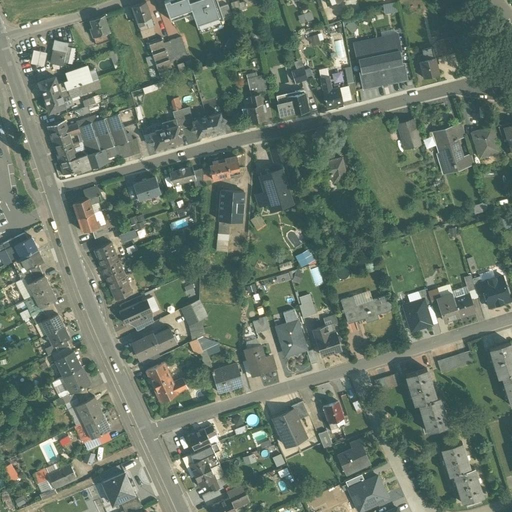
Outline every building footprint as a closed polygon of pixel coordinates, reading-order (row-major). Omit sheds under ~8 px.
[(167,0),(164,1),(171,20),(193,13),(188,0),(167,0)] [(216,0),(188,0),(193,13),(198,28),(223,20),(216,0)] [(238,0),(230,3),(234,12),(246,8),(244,2),(239,3),(238,0)] [(146,1),(132,6),(137,21),(142,20),(151,17),(146,1)] [(104,16),(90,20),(93,28),(90,29),(93,37),(107,32),(110,32),(104,16)] [(146,23),(143,24),(142,20),(137,21),(142,38),(157,33),(155,26),(148,28),(146,23)] [(107,32),(93,37),(96,45),(110,40),(107,32)] [(362,89),(407,80),(398,35),(353,44),(362,89)] [(181,36),(169,40),(175,59),(187,55),(181,36)] [(161,37),(148,41),(159,72),(172,67),(161,37)] [(448,39),(437,42),(441,57),(452,54),(448,39)] [(68,43),(54,40),(52,49),(53,49),(50,63),(63,66),(67,46),(68,43)] [(434,58),(431,48),(423,50),(425,60),(420,62),(424,78),(439,74),(435,58),(434,58)] [(47,54),(33,51),(30,65),(44,68),(47,54)] [(87,65),(66,73),(68,80),(57,84),(60,92),(67,89),(79,85),(92,81),(89,71),(87,65)] [(304,67),(291,72),(295,83),(308,79),(304,67)] [(95,69),(89,71),(92,81),(98,79),(95,69)] [(334,82),(344,81),(343,71),(333,72),(334,82)] [(328,76),(320,78),(323,91),(327,107),(343,103),(339,88),(331,89),(328,76)] [(55,77),(38,83),(43,97),(60,92),(57,84),(55,77)] [(257,86),(249,88),(250,96),(259,93),(268,92),(266,81),(257,83),(257,86)] [(353,82),(347,84),(350,96),(356,94),(353,82)] [(79,85),(67,89),(69,94),(70,97),(81,93),(79,85)] [(304,89),(276,96),(277,102),(280,116),(291,113),(291,114),(309,111),(305,92),(304,89)] [(60,92),(43,97),(49,113),(65,107),(62,96),(60,92)] [(93,97),(82,101),(84,108),(95,104),(93,97)] [(179,101),(172,103),(175,114),(182,112),(179,101)] [(261,101),(252,103),(253,105),(247,107),(250,123),(266,119),(261,101)] [(191,102),(180,105),(184,116),(194,113),(191,102)] [(82,108),(74,111),(76,117),(84,114),(82,108)] [(118,113),(93,122),(90,123),(79,128),(82,137),(81,138),(82,142),(124,128),(118,113)] [(220,113),(206,117),(211,133),(224,129),(223,124),(226,119),(221,116),(220,113)] [(206,117),(193,120),(195,125),(193,129),(196,131),(198,137),(211,133),(206,117)] [(88,118),(76,122),(77,123),(79,128),(90,123),(88,118)] [(64,120),(47,126),(51,139),(60,136),(59,134),(68,131),(66,127),(64,120)] [(412,120),(396,124),(402,143),(418,139),(412,120)] [(510,122),(496,126),(500,139),(506,137),(503,128),(511,125),(510,122)] [(77,123),(66,127),(68,131),(79,128),(77,123)] [(511,124),(511,125),(503,128),(506,137),(511,154),(511,153),(511,124)] [(172,127),(163,129),(168,145),(182,141),(180,136),(183,132),(178,129),(177,125),(172,127)] [(456,127),(434,133),(434,132),(433,132),(439,152),(442,151),(446,165),(453,163),(454,165),(455,165),(456,168),(465,166),(456,137),(459,136),(456,127)] [(487,127),(470,132),(478,157),(497,151),(494,139),(491,140),(487,127)] [(79,128),(68,131),(70,136),(73,135),(74,140),(81,138),(82,137),(79,128)] [(124,128),(82,142),(85,150),(87,154),(111,146),(117,145),(125,142),(129,141),(124,128)] [(163,129),(150,133),(149,141),(153,144),(155,149),(168,145),(163,129)] [(70,136),(68,131),(59,134),(60,136),(51,139),(55,151),(72,145),(70,136)] [(140,153),(136,138),(129,141),(125,142),(129,157),(140,153)] [(125,142),(117,145),(121,159),(129,157),(125,142)] [(72,145),(55,151),(59,162),(68,159),(69,160),(77,158),(75,154),(72,145)] [(111,146),(87,154),(91,168),(99,166),(98,163),(108,160),(107,158),(114,155),(111,146)] [(271,150),(277,170),(281,169),(283,168),(282,164),(287,162),(282,146),(271,150)] [(87,154),(77,158),(80,169),(81,172),(91,168),(87,154)] [(224,161),(218,163),(217,159),(212,161),(213,165),(208,166),(212,180),(239,172),(234,155),(223,158),(224,161)] [(341,156),(319,162),(323,178),(331,176),(333,182),(347,178),(341,156)] [(68,159),(59,162),(63,175),(80,169),(77,158),(69,160),(68,159)] [(193,166),(184,168),(184,166),(179,168),(179,169),(169,172),(170,176),(169,176),(170,181),(172,181),(173,185),(194,180),(196,179),(194,170),(193,166)] [(203,167),(194,170),(196,179),(194,180),(195,187),(203,187),(203,167)] [(281,208),(292,204),(281,169),(277,170),(259,175),(264,192),(267,203),(278,199),(281,208)] [(155,176),(133,183),(134,184),(138,197),(138,199),(160,192),(155,176)] [(134,184),(127,186),(131,200),(138,197),(134,184)] [(99,194),(97,187),(83,191),(86,199),(88,198),(99,194)] [(243,192),(219,190),(218,219),(228,220),(242,221),(243,192)] [(259,205),(267,203),(264,192),(256,195),(259,205)] [(99,194),(88,198),(90,204),(102,201),(99,194)] [(86,199),(72,203),(77,218),(93,213),(90,204),(88,198),(86,199)] [(93,213),(77,218),(82,231),(88,230),(89,232),(92,231),(91,229),(97,227),(96,221),(93,213)] [(261,213),(251,217),(256,229),(265,225),(261,213)] [(139,236),(146,234),(140,215),(131,217),(135,229),(136,229),(139,236)] [(228,220),(218,219),(217,237),(227,238),(228,220)] [(105,221),(99,223),(100,226),(97,227),(91,229),(92,231),(94,238),(109,232),(105,221)] [(129,225),(119,229),(121,233),(131,230),(129,225)] [(24,233),(2,244),(5,250),(14,246),(27,239),(24,233)] [(27,239),(14,246),(20,257),(37,249),(31,237),(27,239)] [(228,239),(216,239),(216,250),(227,251),(228,239)] [(110,242),(93,250),(101,266),(118,259),(110,242)] [(14,246),(5,250),(11,262),(20,257),(14,246)] [(301,265),(314,259),(309,248),(296,254),(301,265)] [(37,249),(20,257),(26,270),(38,265),(43,262),(37,249)] [(20,257),(11,262),(17,275),(26,270),(20,257)] [(118,259),(101,266),(108,283),(125,275),(118,259)] [(26,270),(17,275),(20,280),(30,275),(40,270),(38,265),(26,270)] [(292,282),(302,281),(300,269),(291,270),(292,282)] [(40,270),(30,275),(33,281),(42,276),(40,270)] [(33,281),(27,283),(33,296),(50,287),(44,275),(33,281)] [(125,275),(108,283),(115,299),(132,292),(125,275)] [(471,275),(463,278),(467,291),(475,289),(471,275)] [(477,295),(485,293),(481,282),(480,275),(471,278),(475,289),(477,295)] [(488,306),(509,300),(502,276),(481,282),(485,293),(488,306)] [(50,287),(33,296),(39,308),(41,307),(51,302),(56,299),(50,287)] [(307,288),(298,291),(302,304),(311,301),(307,288)] [(431,303),(428,292),(427,288),(419,291),(421,299),(424,308),(432,305),(431,303)] [(435,290),(428,292),(431,303),(438,301),(437,298),(438,298),(435,290)] [(469,293),(453,298),(458,314),(465,312),(465,313),(474,310),(469,293)] [(384,294),(348,306),(349,309),(343,311),(347,323),(356,320),(355,319),(364,316),(365,322),(378,317),(377,312),(381,311),(381,312),(391,309),(388,301),(386,301),(384,294)] [(438,298),(437,298),(438,301),(445,321),(459,316),(458,314),(453,298),(452,294),(438,298)] [(199,299),(182,307),(190,324),(192,336),(194,339),(203,335),(199,319),(207,315),(199,299)] [(421,299),(403,305),(411,331),(431,324),(427,311),(425,312),(424,308),(421,299)] [(147,302),(143,300),(136,303),(142,317),(132,321),(134,324),(140,321),(150,316),(149,314),(150,309),(147,302)] [(302,304),(299,305),(302,316),(315,313),(311,301),(302,304)] [(51,302),(41,307),(43,312),(54,307),(51,302)] [(136,303),(120,310),(126,324),(132,321),(142,317),(136,303)] [(54,307),(43,312),(46,319),(57,313),(54,307)] [(46,319),(40,322),(46,334),(63,325),(57,313),(46,319)] [(295,313),(284,316),(286,322),(287,322),(288,327),(298,323),(295,313)] [(150,316),(140,321),(134,324),(137,330),(153,322),(150,316)] [(266,316),(259,318),(259,319),(263,330),(269,327),(266,316)] [(335,316),(324,319),(325,325),(332,323),(338,322),(335,316)] [(0,328),(1,331),(10,327),(6,318),(0,320),(0,328)] [(259,319),(253,321),(257,332),(263,330),(259,319)] [(298,323),(288,327),(287,322),(286,322),(275,326),(284,353),(289,351),(290,354),(307,349),(299,323),(298,323)] [(332,323),(325,325),(328,334),(335,332),(332,323)] [(63,325),(46,334),(52,345),(52,346),(54,344),(65,339),(70,337),(63,325)] [(335,332),(328,334),(325,325),(313,329),(321,355),(340,349),(335,332)] [(153,332),(133,342),(133,343),(136,350),(139,358),(140,357),(141,358),(156,351),(176,342),(170,328),(163,332),(163,333),(155,337),(153,332)] [(258,337),(246,341),(246,348),(260,344),(258,337)] [(65,339),(54,344),(58,351),(69,346),(65,339)] [(501,376),(511,372),(511,352),(509,342),(488,348),(497,377),(501,376)] [(52,345),(44,349),(48,355),(58,351),(54,344),(52,346),(52,345)] [(198,344),(185,349),(188,356),(199,351),(201,350),(198,344)] [(246,348),(244,349),(252,375),(276,368),(272,358),(265,360),(260,344),(246,348)] [(69,346),(58,351),(60,356),(71,351),(69,346)] [(201,350),(199,351),(205,373),(211,371),(211,370),(212,369),(205,348),(201,350)] [(313,349),(307,351),(308,354),(306,355),(308,360),(309,359),(310,364),(316,362),(313,349)] [(60,356),(56,358),(61,368),(58,369),(61,377),(64,375),(81,367),(73,350),(60,356)] [(156,351),(141,358),(143,364),(158,357),(156,351)] [(469,351),(437,361),(440,372),(473,362),(469,351)] [(163,361),(145,369),(160,400),(178,392),(177,391),(186,387),(182,377),(172,381),(163,361)] [(212,369),(211,370),(211,371),(212,371),(217,391),(243,383),(236,362),(212,369)] [(81,367),(64,375),(68,384),(65,385),(69,393),(73,391),(85,386),(89,383),(81,367)] [(417,402),(435,397),(425,368),(405,374),(414,403),(417,402)] [(511,372),(501,376),(510,405),(511,404),(511,372)] [(397,373),(373,380),(377,391),(400,384),(397,373)] [(85,386),(73,391),(76,397),(87,391),(85,386)] [(87,391),(76,397),(79,403),(90,398),(87,391)] [(435,397),(417,402),(427,431),(447,424),(438,395),(435,397)] [(79,403),(77,404),(81,413),(79,414),(83,422),(85,421),(102,412),(94,396),(79,403)] [(302,400),(290,405),(292,409),(293,409),(297,419),(308,414),(302,400)] [(357,400),(352,402),(357,413),(362,410),(357,400)] [(337,401),(323,405),(328,422),(328,421),(334,420),(342,417),(337,401)] [(292,409),(272,418),(275,426),(278,433),(284,445),(305,436),(297,419),(293,409),(292,409)] [(102,412),(85,421),(89,429),(87,430),(91,437),(96,435),(106,430),(110,428),(102,412)] [(236,426),(243,422),(240,415),(232,418),(236,426)] [(334,420),(328,421),(331,430),(337,428),(334,420)] [(212,425),(204,428),(211,444),(220,441),(212,425)] [(244,425),(234,429),(236,435),(246,431),(244,425)] [(204,428),(187,435),(188,437),(187,437),(189,441),(190,441),(194,451),(201,449),(211,444),(204,428)] [(327,429),(318,432),(323,446),(331,443),(327,429)] [(107,433),(97,437),(100,443),(110,438),(107,433)] [(361,437),(349,443),(352,449),(357,447),(364,444),(361,437)] [(453,474),(471,469),(462,442),(441,448),(450,475),(453,474)] [(353,451),(338,457),(341,463),(343,462),(348,472),(362,465),(361,463),(366,461),(362,453),(360,454),(357,447),(352,449),(353,451)] [(201,449),(194,451),(197,459),(204,456),(201,449)] [(84,460),(91,463),(95,454),(88,450),(84,460)] [(274,456),(277,465),(285,462),(281,454),(274,456)] [(197,459),(189,463),(194,475),(211,468),(205,455),(204,456),(197,459)] [(68,464),(47,474),(49,479),(46,480),(50,488),(52,487),(53,488),(75,478),(68,464)] [(211,468),(194,475),(200,487),(209,483),(216,480),(211,468)] [(471,469),(453,474),(461,502),(483,496),(474,468),(471,469)] [(125,473),(103,483),(112,504),(120,501),(135,495),(125,473)] [(361,474),(344,481),(348,489),(355,485),(364,481),(361,474)] [(377,475),(364,481),(355,485),(360,498),(354,501),(359,511),(388,498),(377,475)] [(216,480),(209,483),(213,491),(219,488),(216,480)] [(242,491),(212,505),(215,511),(235,511),(232,504),(245,498),(242,491)] [(135,495),(120,501),(124,511),(127,511),(142,506),(136,494),(135,495)]
